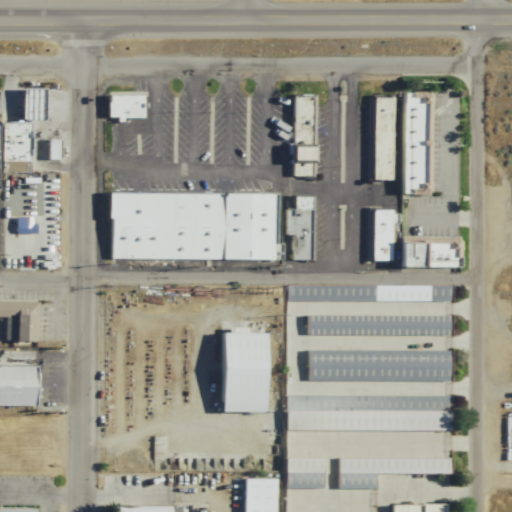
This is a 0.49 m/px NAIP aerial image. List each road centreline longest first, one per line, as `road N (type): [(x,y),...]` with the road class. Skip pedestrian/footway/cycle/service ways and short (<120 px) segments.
road 1 (residential): [(476,511),(484,0)]
road 2 (primary): [(0,21),(511,20)]
road 3 (residential): [(83,511),(85,21)]
